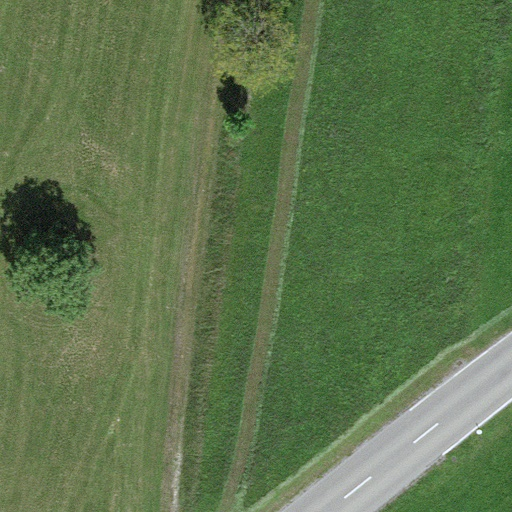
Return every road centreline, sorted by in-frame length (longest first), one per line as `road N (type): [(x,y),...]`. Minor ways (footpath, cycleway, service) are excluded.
road 1 (track): [(230,0),(172,511)]
road 2 (tertiary): [(511,367),(330,511)]
